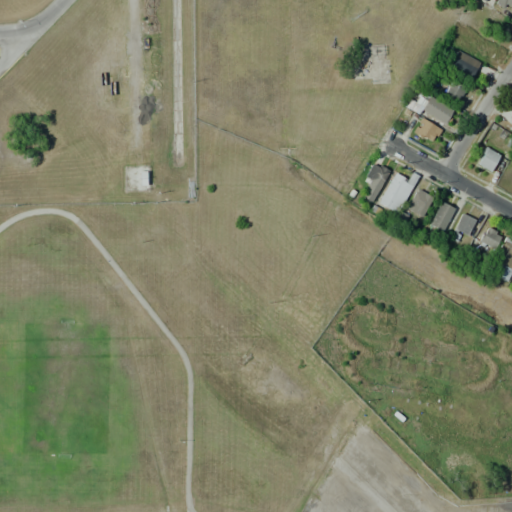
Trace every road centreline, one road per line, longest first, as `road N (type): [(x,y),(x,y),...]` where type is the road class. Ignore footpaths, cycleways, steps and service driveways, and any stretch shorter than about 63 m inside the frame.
road 1 (residential): [(511,209),(394,147)]
road 2 (residential): [(511,66),(447,176)]
